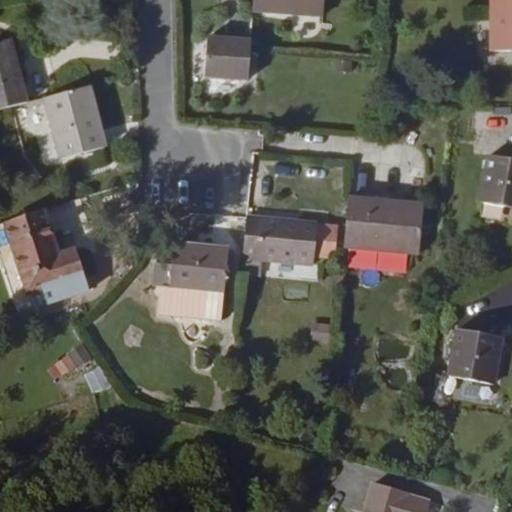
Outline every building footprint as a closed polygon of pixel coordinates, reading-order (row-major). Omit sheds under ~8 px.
[(326,0),(256,0),(257,6),(326,11),(326,0)] [(511,0),(495,0),(495,54),(511,54),(511,0)] [(251,76),(253,50),(255,32),(226,30),(226,35),(209,34),(206,72),(251,76)] [(16,41),(0,45),(0,113),(30,106),(16,41)] [(111,148),(98,89),(52,100),(67,159),(111,148)] [(511,158),(491,155),(484,200),(511,204),(511,158)] [(428,204),(352,198),(348,247),(424,254),(428,204)] [(23,271),(38,267),(42,282),(47,288),(86,277),(78,250),(64,254),(50,210),(9,222),(23,271)] [(322,223),(250,216),(246,257),(319,264),(322,223)] [(227,321),(233,250),(179,245),(175,287),(166,286),(163,315),(227,321)] [(38,267),(23,271),(29,293),(45,289),(42,282),(38,267)] [(463,330),(456,372),(499,379),(506,337),(463,330)] [(380,488),(373,511),(432,511),(434,505),(413,499),(414,496),(380,488)]
